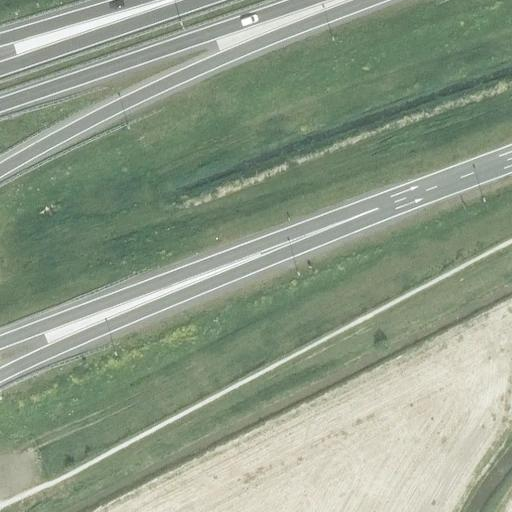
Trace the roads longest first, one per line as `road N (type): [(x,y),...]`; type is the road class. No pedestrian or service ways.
road 1 (trunk): [(0,173),(121,106),(375,0)]
road 2 (trunk): [(0,374),(376,208)]
road 3 (trunk): [(0,342),(376,208)]
road 4 (trunk): [(0,107),(317,0)]
road 5 (trunk): [(211,0),(0,71)]
road 6 (trunk): [(142,0),(0,40)]
road 7 (trunk): [(376,208),(511,158)]
